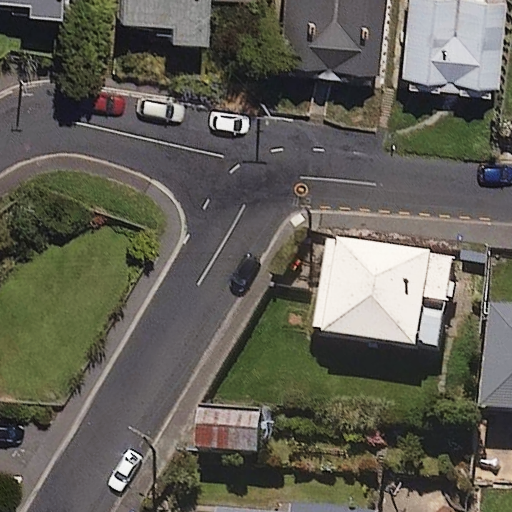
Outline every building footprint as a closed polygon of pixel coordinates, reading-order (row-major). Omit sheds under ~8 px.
[(207,0),(119,0),(119,10),(168,12),(167,29),(206,31),(207,0)] [(278,0),(271,63),(373,74),(381,0),(278,0)] [(399,0),(389,72),(489,87),(502,0),(498,0),(399,0)] [(454,258),(325,238),(311,331),(439,351),(454,258)] [(511,303),(486,301),(476,409),(511,412),(511,303)] [(264,410),(200,407),(198,449),(263,451),(264,410)] [(293,511),(223,506),(222,511),(379,511),(380,510),(294,503),(293,511)]
